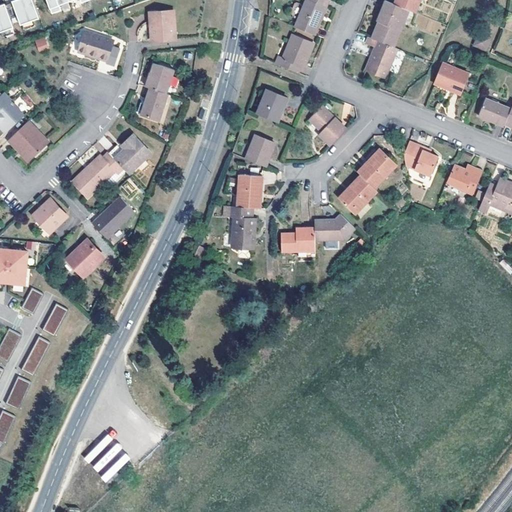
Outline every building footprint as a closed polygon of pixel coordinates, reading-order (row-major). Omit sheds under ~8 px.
[(33,0),(13,0),(12,0),(21,24),(23,23),(34,19),(39,17),(33,0)] [(47,0),(52,13),(61,9),(60,5),(72,0),(80,0),(81,2),(87,0),(47,0)] [(329,1),(325,0),(307,0),(295,31),(315,38),(329,1)] [(398,0),(395,8),(410,14),(416,16),(421,0),(398,0)] [(14,27),(5,3),(0,4),(0,31),(1,31),(12,27),(14,27)] [(381,27),(389,6),(386,5),(378,25),(381,27)] [(389,6),(381,27),(374,44),(395,52),(410,14),(395,8),(389,6)] [(151,12),(152,40),(175,38),(173,10),(151,12)] [(34,19),(23,23),(25,28),(35,24),(34,19)] [(12,27),(1,31),(3,36),(14,32),(12,27)] [(92,55),(107,60),(111,46),(113,40),(85,31),(79,49),(93,53),(92,55)] [(480,35),(475,48),(487,53),(492,41),(480,35)] [(44,37),(35,40),(39,51),(49,48),(44,37)] [(277,60),(275,67),(298,76),(300,70),(304,71),(314,47),(293,39),(283,62),(277,60)] [(366,48),(378,53),(369,75),(388,83),(399,53),(395,52),(374,44),(368,41),(366,48)] [(119,48),(111,46),(107,60),(106,62),(114,65),(119,48)] [(154,62),(146,85),(149,86),(167,92),(174,69),(154,62)] [(470,77),(445,67),(437,87),(462,97),(470,77)] [(149,86),(144,103),(146,103),(143,114),(159,120),(168,93),(167,92),(149,86)] [(1,93),(0,94),(0,126),(4,131),(23,113),(10,99),(11,98),(4,91),(1,93)] [(266,94),(257,117),(278,126),(283,113),(281,112),(285,102),(266,94)] [(507,127),(511,114),(511,110),(487,101),(481,118),(506,129),(507,127)] [(332,150),(347,134),(322,111),(311,123),(323,135),(320,139),(332,150)] [(49,141),(28,119),(8,139),(19,150),(22,149),(30,158),(49,141)] [(129,129),(118,140),(121,143),(110,153),(125,169),(147,148),(129,129)] [(121,143),(118,140),(115,137),(105,147),(109,152),(110,153),(121,143)] [(255,140),(247,162),(266,170),(275,148),(255,140)] [(424,153),(426,150),(411,145),(406,157),(408,169),(433,179),(440,159),(432,156),(424,153)] [(125,169),(110,153),(109,152),(103,157),(88,172),(86,169),(73,181),(87,196),(103,181),(108,187),(126,170),(125,169)] [(381,153),(373,162),(375,164),(384,155),(381,153)] [(88,172),(103,157),(100,154),(86,169),(88,172)] [(398,168),(384,155),(375,164),(373,162),(360,176),(363,179),(377,191),(398,168)] [(456,167),(449,184),(476,195),(484,173),(477,170),(475,176),(467,173),(456,167)] [(470,167),(467,173),(475,176),(477,170),(470,167)] [(130,196),(139,189),(129,178),(121,186),(130,196)] [(259,194),(263,194),(263,179),(241,178),(239,210),(254,211),(259,212),(259,194)] [(363,179),(353,190),(355,193),(344,206),(358,219),(380,195),(377,191),(363,179)] [(491,186),(481,212),(489,215),(492,207),(511,214),(511,184),(502,181),(500,186),(499,189),(491,186)] [(355,193),(353,190),(341,203),(344,206),(355,193)] [(109,237),(135,211),(121,195),(93,222),(109,237)] [(37,212),(47,223),(53,227),(67,214),(52,198),(37,212)] [(235,221),(234,251),(256,252),(257,222),(253,222),(254,211),(239,210),(232,210),(232,220),(235,221)] [(318,245),(331,244),(343,243),(355,230),(342,218),(338,223),(317,223),(318,231),(318,245)] [(283,236),(284,255),(301,254),(318,254),(318,245),(318,231),(298,231),(298,237),(283,236)] [(105,254),(90,238),(70,257),(85,273),(105,254)] [(28,252),(0,249),(0,281),(24,284),(28,252)] [(31,287),(20,307),(34,314),(44,294),(31,287)] [(56,303),(42,330),(54,336),(69,310),(56,303)] [(9,329),(0,344),(0,357),(8,362),(22,336),(9,329)] [(38,337),(21,370),(33,376),(51,343),(38,337)] [(5,404),(19,410),(32,382),(18,376),(5,404)] [(2,410),(0,415),(0,442),(4,444),(16,417),(2,410)] [(108,434),(83,458),(107,482),(131,457),(108,434)]
